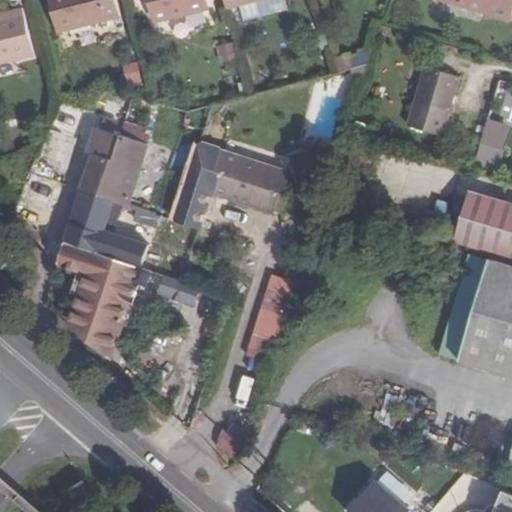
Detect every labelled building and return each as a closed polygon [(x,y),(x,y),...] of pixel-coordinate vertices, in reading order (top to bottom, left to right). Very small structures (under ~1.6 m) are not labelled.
[(114,0),(47,0),(56,33),(119,16),(114,0)] [(146,0),(151,23),(205,11),(202,0),(146,0)] [(237,7),(263,0),(221,0),(224,10),(237,7)] [(286,10),(283,0),(263,0),(237,7),(240,21),(286,10)] [(511,0),(444,0),(510,20),(511,14),(511,0)] [(0,60),(33,52),(21,7),(0,11),(0,60)] [(224,62),(239,58),(235,42),(219,45),(224,62)] [(127,63),(130,86),(144,84),(141,61),(127,63)] [(454,76),(423,68),(413,103),(445,111),(454,76)] [(94,130),(112,135),(115,125),(107,123),(97,120),(94,130)] [(157,141),(159,131),(129,123),(127,134),(157,141)] [(112,159),(119,138),(112,135),(94,130),(87,151),(92,153),(112,159)] [(114,201),(123,204),(127,206),(145,146),(127,140),(119,138),(112,159),(92,153),(80,190),(114,201)] [(284,213),(296,166),(225,148),(213,195),(284,213)] [(494,174),(499,154),(478,148),(473,169),(494,174)] [(102,234),(114,201),(80,190),(69,223),(102,234)] [(456,242),(491,252),(511,257),(511,205),(470,193),(456,242)] [(112,236),(123,204),(114,201),(102,234),(69,223),(66,232),(100,242),(104,243),(107,242),(110,239),(112,236)] [(154,226),(157,215),(153,214),(130,206),(128,212),(133,214),(132,218),(154,226)] [(112,258),(128,263),(141,267),(148,244),(120,235),(112,258)] [(68,323),(110,358),(128,304),(114,300),(128,263),(112,258),(63,241),(55,264),(83,277),(68,323)] [(511,257),(491,252),(460,359),(511,374),(511,257)] [(251,348),(273,355),(289,308),(267,300),(251,348)] [(410,511),(376,479),(348,509),(350,511),(410,511)] [(511,511),(511,493),(501,488),(490,511),(511,511)]
